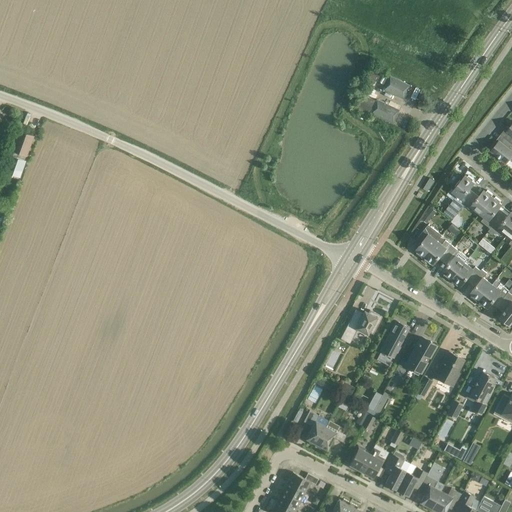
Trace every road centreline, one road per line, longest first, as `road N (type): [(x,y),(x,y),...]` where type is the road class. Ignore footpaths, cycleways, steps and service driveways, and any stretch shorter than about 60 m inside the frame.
road 1 (unclassified): [(350,261),(110,139),(0,95)]
road 2 (secondary): [(350,261),(244,437),(169,511)]
road 3 (secondary): [(511,15),(350,261)]
road 4 (residential): [(404,511),(290,454),(275,461),(249,511)]
road 5 (unclassified): [(510,348),(350,261)]
road 6 (residential): [(511,99),(467,154),(511,191)]
